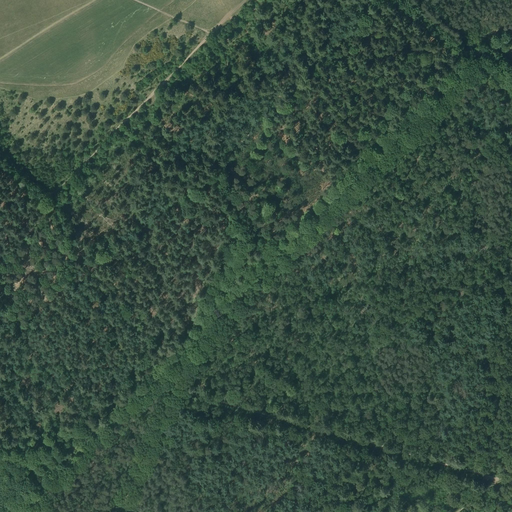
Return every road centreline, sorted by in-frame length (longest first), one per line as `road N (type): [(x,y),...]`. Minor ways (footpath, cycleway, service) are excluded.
road 1 (track): [(189,339),(466,65)]
road 2 (unknown): [(0,155),(49,206),(214,36)]
road 3 (track): [(189,339),(13,510)]
road 4 (track): [(115,511),(189,339)]
road 5 (track): [(0,63),(103,0)]
